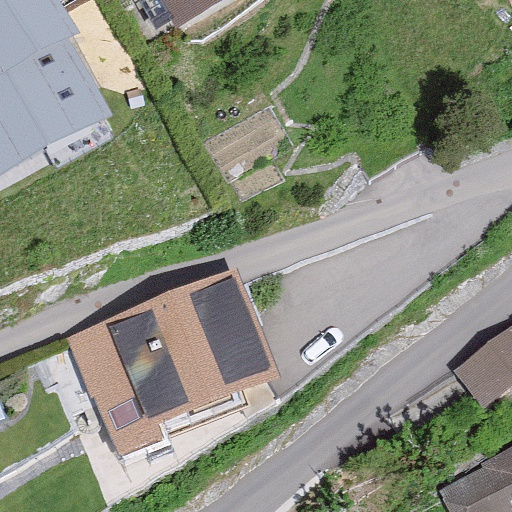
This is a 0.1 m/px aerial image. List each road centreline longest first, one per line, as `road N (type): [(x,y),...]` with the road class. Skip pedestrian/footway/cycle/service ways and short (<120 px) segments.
road 1 (residential): [(511,169),(0,346)]
road 2 (unclassified): [(229,511),(511,293)]
